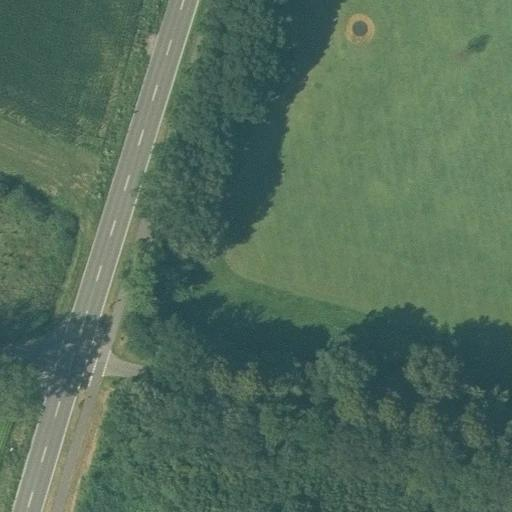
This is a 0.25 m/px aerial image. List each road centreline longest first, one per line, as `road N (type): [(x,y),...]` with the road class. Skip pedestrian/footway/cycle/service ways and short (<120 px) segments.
road 1 (residential): [(75,353),(511,452)]
road 2 (secondary): [(184,0),(75,353)]
road 3 (secondary): [(75,353),(27,511)]
